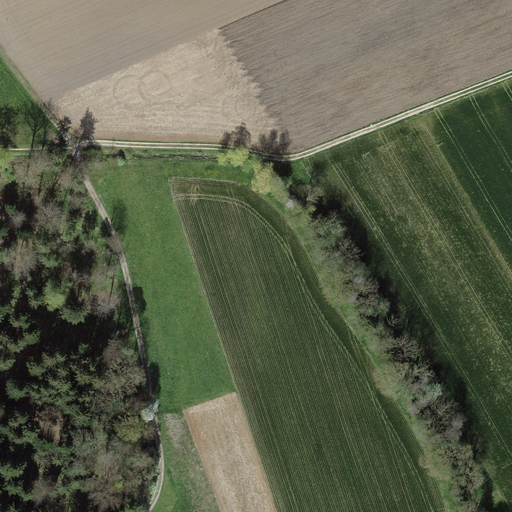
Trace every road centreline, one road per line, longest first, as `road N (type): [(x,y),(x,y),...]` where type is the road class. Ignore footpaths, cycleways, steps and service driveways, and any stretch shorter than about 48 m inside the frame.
road 1 (track): [(71,143),(292,158),(511,75)]
road 2 (track): [(147,511),(159,489),(161,451),(120,242),(83,163)]
